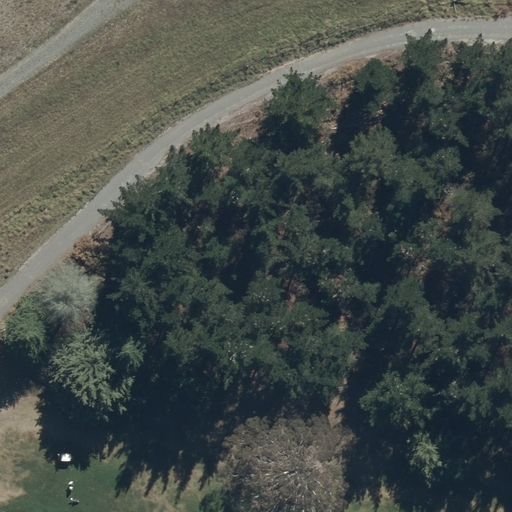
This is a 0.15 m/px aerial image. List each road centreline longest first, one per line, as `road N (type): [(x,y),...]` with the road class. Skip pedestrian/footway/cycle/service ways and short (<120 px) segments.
road 1 (track): [(0,305),(188,126),(281,76),(381,40),(511,23)]
road 2 (track): [(0,89),(116,0)]
